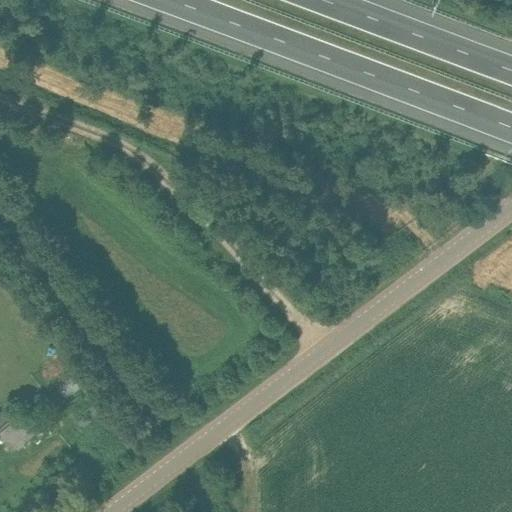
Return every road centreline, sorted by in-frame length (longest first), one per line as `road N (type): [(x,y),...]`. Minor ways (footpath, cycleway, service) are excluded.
road 1 (tertiary): [(113,511),(511,207)]
road 2 (track): [(0,105),(136,156),(325,346)]
road 3 (motorway): [(162,0),(511,129)]
road 4 (motorway): [(511,73),(315,0)]
